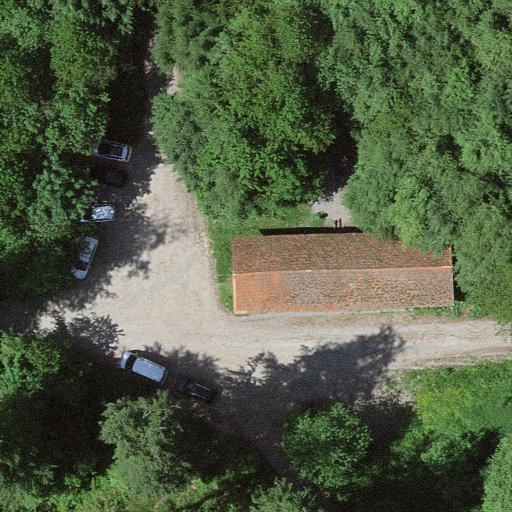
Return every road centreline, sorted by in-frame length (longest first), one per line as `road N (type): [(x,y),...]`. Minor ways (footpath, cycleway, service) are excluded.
road 1 (track): [(176,337),(158,0)]
road 2 (track): [(176,337),(330,351),(511,332)]
road 3 (track): [(330,511),(176,337)]
road 4 (track): [(0,320),(176,337)]
